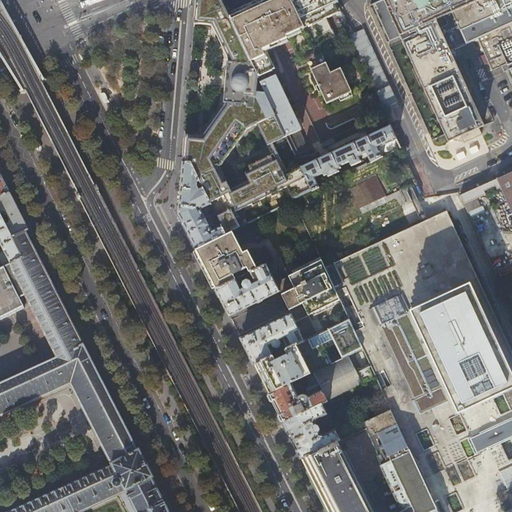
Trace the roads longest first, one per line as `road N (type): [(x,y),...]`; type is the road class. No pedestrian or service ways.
road 1 (secondary): [(0,116),(203,511)]
road 2 (secondary): [(297,511),(132,196)]
road 3 (tertiary): [(132,196),(163,164),(179,0)]
road 4 (secondary): [(132,196),(56,42)]
